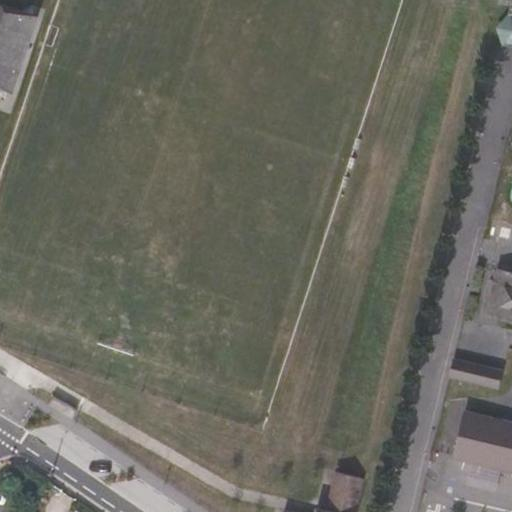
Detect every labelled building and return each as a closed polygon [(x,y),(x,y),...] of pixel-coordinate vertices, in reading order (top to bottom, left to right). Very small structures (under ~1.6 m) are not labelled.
[(0,92),(31,3),(13,11),(0,7),(0,92)] [(511,13),(510,13),(501,25),(505,40),(511,41),(511,13)] [(511,272),(500,269),(489,314),(511,319),(511,272)] [(448,377),(497,390),(502,372),(453,359),(448,377)] [(76,407),(63,400),(57,409),(70,417),(76,407)] [(511,423),(466,412),(455,455),(511,468),(511,423)] [(336,474),(326,511),(323,511),(315,510),(314,511),(284,511),(283,511),(355,511),(363,481),(336,474)]
